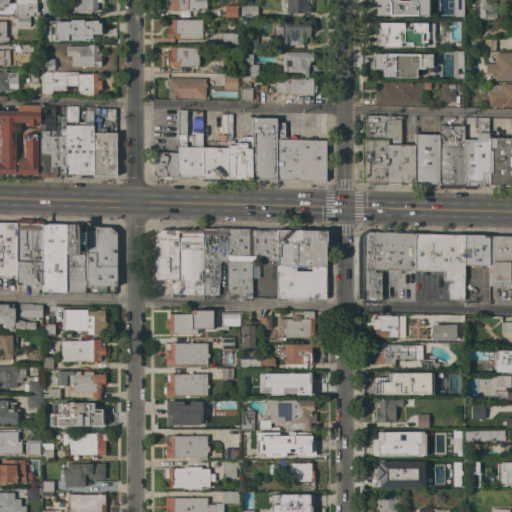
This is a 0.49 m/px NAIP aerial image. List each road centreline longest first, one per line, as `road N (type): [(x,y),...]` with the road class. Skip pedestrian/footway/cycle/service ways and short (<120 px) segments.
road 1 (residential): [(133,511),(132,205)]
road 2 (residential): [(342,511),(342,210)]
road 3 (secondary): [(342,210),(132,205)]
road 4 (residential): [(132,205),(133,0)]
road 5 (secondary): [(511,214),(342,210)]
road 6 (secondary): [(132,205),(0,200)]
